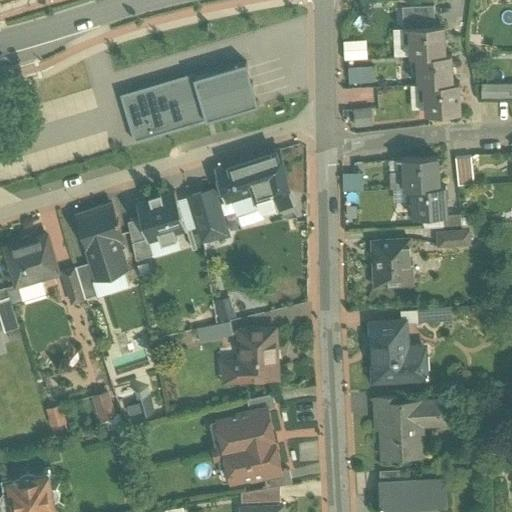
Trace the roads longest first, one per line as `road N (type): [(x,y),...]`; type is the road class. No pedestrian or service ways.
road 1 (residential): [(343,511),(327,143)]
road 2 (residential): [(327,107),(0,209)]
road 3 (residential): [(327,143),(511,130)]
road 4 (secondary): [(0,41),(141,0)]
